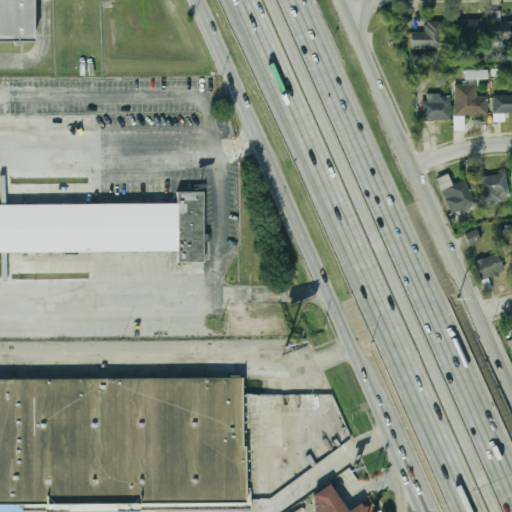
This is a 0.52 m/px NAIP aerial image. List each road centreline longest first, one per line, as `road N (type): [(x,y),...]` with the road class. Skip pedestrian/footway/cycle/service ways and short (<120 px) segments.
road 1 (motorway): [(246,0),(473,511)]
road 2 (motorway): [(494,507),(272,0)]
road 3 (motorway): [(511,492),(302,0)]
road 4 (primary): [(202,0),(406,460)]
road 5 (primary): [(511,379),(410,146)]
road 6 (primary): [(410,146),(346,0)]
